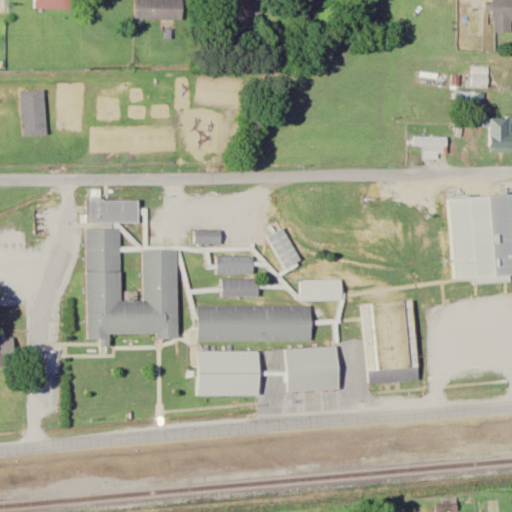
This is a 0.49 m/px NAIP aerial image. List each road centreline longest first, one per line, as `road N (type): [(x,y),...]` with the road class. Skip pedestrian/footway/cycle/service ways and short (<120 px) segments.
road 1 (residential): [(0,449),(511,405)]
road 2 (residential): [(511,171),(0,179)]
road 3 (residential): [(36,446),(40,328),(68,213),(62,179)]
